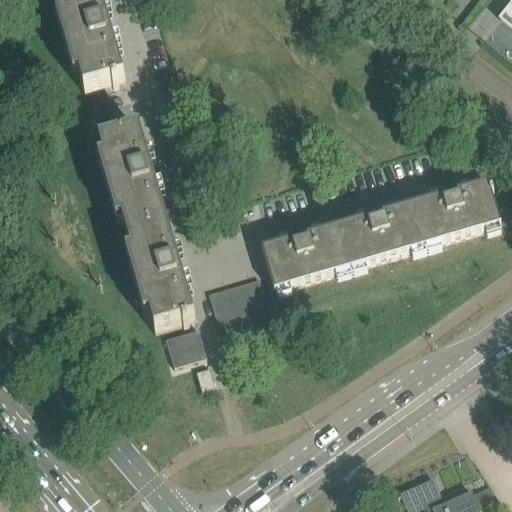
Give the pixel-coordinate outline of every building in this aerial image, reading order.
[(126,85),(100,0),(64,0),(57,2),(66,31),(60,32),(71,69),(76,68),(85,97),(113,89),(114,92),(119,90),(118,87),(126,85)] [(511,7),(508,12),(501,22),(511,31),(511,7)] [(119,214),(127,242),(168,230),(140,135),(100,147),(108,177),(103,178),(114,215),(119,214)] [(491,194),(489,190),(489,188),(413,210),(426,253),(501,231),(492,199),(494,199),(493,194),(491,194)] [(350,275),(426,253),(413,210),(338,232),(350,275)] [(196,325),(168,230),(127,242),(136,271),(130,272),(141,309),(147,308),(155,337),(183,329),(184,332),(189,330),(189,327),(196,325)] [(262,254),(275,297),(350,275),(338,232),(262,254)] [(255,308),(266,305),(259,284),(249,287),(255,308)] [(249,287),(239,290),(245,311),(255,308),(249,287)] [(229,293),(235,314),(245,311),(239,290),(229,293)] [(235,314),(229,293),(219,296),(225,317),(235,314)] [(209,299),(215,320),(225,317),(219,296),(209,299)] [(266,305),(255,308),(261,329),(272,326),(266,305)] [(255,308),(245,311),(250,332),(261,329),(255,308)] [(235,314),(241,335),(250,332),(245,311),(235,314)] [(231,338),(241,335),(235,314),(225,317),(231,338)] [(225,317),(215,320),(221,341),(231,338),(225,317)] [(174,373),(207,363),(199,335),(166,345),(174,373)] [(216,392),(215,392),(210,373),(197,377),(202,396),(216,392)] [(478,511),(472,497),(443,510),(433,486),(403,499),(408,511),(478,511)] [(473,494),(478,511),(488,511),(496,510),(489,489),(473,494)]
